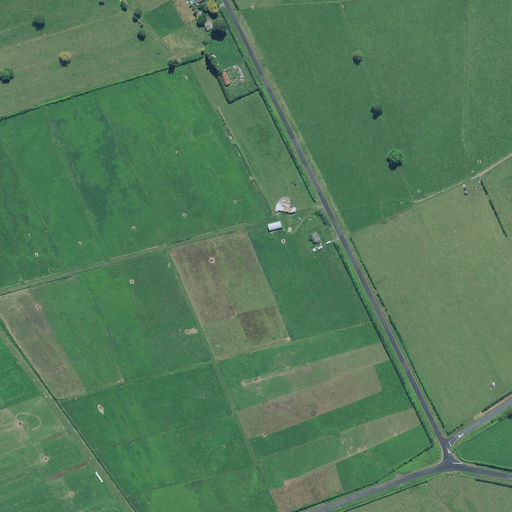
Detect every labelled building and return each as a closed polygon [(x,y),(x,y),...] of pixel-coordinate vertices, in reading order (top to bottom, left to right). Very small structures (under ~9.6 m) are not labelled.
[(214,28),(210,20),(204,23),(208,31),(214,28)] [(230,84),(226,72),(221,74),(226,86),(230,84)] [(282,198),(282,200),(280,200),(277,205),(276,210),(276,212),(277,212),(278,212),(279,211),(293,213),(293,212),(296,212),(296,208),(293,208),(294,202),(290,201),(290,199),(282,198)] [(281,221),(268,225),(270,232),(283,228),(281,221)] [(314,243),(317,242),(318,244),(321,242),(319,237),(317,233),(311,235),(314,243)]
